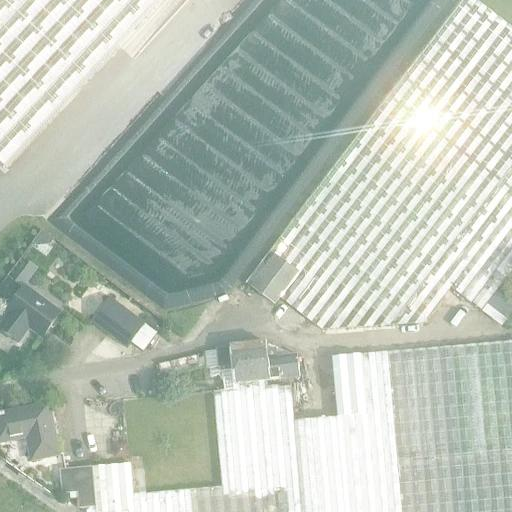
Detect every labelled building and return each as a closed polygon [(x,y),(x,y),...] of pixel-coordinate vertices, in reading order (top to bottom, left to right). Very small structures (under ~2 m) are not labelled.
[(0,0),(0,163),(6,169),(119,47),(161,0),(0,0)] [(511,30),(472,0),(466,0),(274,255),(299,274),(280,299),(322,331),(425,324),(438,307),(451,290),(482,311),(489,302),(511,274),(511,272),(511,30)] [(47,252),(56,238),(42,229),(33,244),(47,252)] [(274,255),(250,287),(275,305),(280,299),(299,274),(274,255)] [(30,263),(15,283),(23,289),(25,287),(39,269),(30,263)] [(42,338),(60,314),(25,287),(23,289),(6,312),(10,314),(0,327),(0,329),(18,343),(29,329),(42,338)] [(110,298),(91,323),(127,350),(131,345),(145,326),(146,325),(110,298)] [(158,324),(149,317),(144,322),(154,330),(158,324)] [(145,326),(131,345),(143,353),(157,335),(145,326)] [(96,508),(86,509),(86,511),(511,511),(511,343),(504,344),(454,348),(332,359),(336,399),(338,419),(333,419),(294,423),(292,388),(279,390),(278,387),(224,392),(214,393),(213,393),(222,488),(172,493),(146,495),(144,472),(131,473),(130,465),(113,467),(92,468),(93,476),(93,481),(96,508)] [(216,351),(205,353),(207,370),(210,369),(211,379),(220,378),(223,382),(223,386),(269,381),(266,352),(265,343),(230,347),(230,348),(230,349),(216,351)] [(275,351),(266,352),(269,381),(269,382),(300,378),(297,357),(295,357),(275,359),(275,351)] [(49,405),(4,414),(4,413),(0,414),(0,443),(27,438),(32,461),(59,455),(49,405)] [(113,444),(114,459),(129,458),(128,443),(113,444)] [(76,470),(61,471),(61,481),(62,494),(78,493),(80,509),(86,509),(96,508),(93,481),(93,476),(92,468),(89,469),(76,470)]
